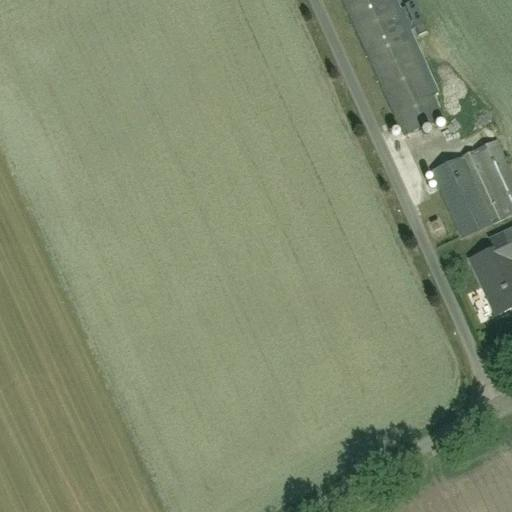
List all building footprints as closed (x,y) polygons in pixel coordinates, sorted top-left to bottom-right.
[(442,120),(387,0),(341,0),(405,138),(442,120)] [(486,141),(504,136),(501,125),(483,131),(486,141)] [(511,215),(511,177),(497,144),(431,174),(461,239),(511,215)] [(431,224),(435,232),(441,229),(438,221),(431,224)] [(471,261),(498,316),(511,309),(511,262),(511,260),(511,258),(511,230),(497,238),(501,246),(471,261)]
